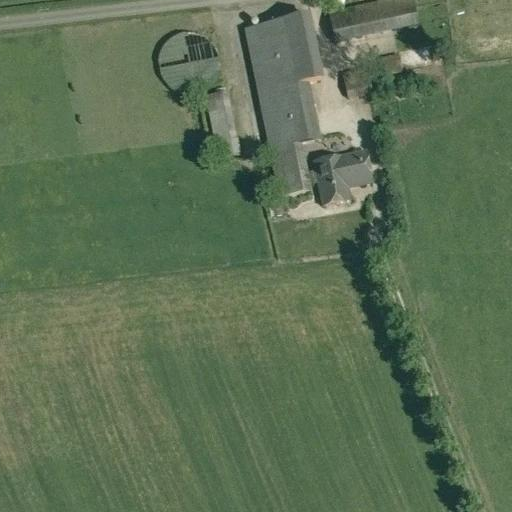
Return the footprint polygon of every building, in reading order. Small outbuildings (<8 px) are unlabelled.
[(418,28),(412,0),(397,0),(328,15),(334,46),(418,28)] [(321,144),(309,87),(324,84),(310,19),(244,32),(278,201),(311,195),(302,148),(321,144)] [(365,71),(341,76),(345,102),(370,98),(365,71)] [(205,99),(217,163),(239,159),(227,95),(205,99)] [(314,164),(323,208),(350,203),(347,186),(371,182),(365,153),(349,157),(350,162),(341,164),(340,158),(314,164)]
